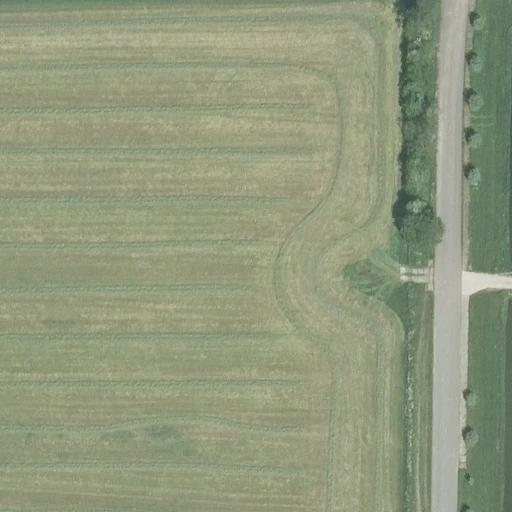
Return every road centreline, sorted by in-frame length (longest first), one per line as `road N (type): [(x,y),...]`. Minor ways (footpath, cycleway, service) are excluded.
road 1 (unclassified): [(443,511),(456,0)]
road 2 (track): [(392,275),(511,284)]
